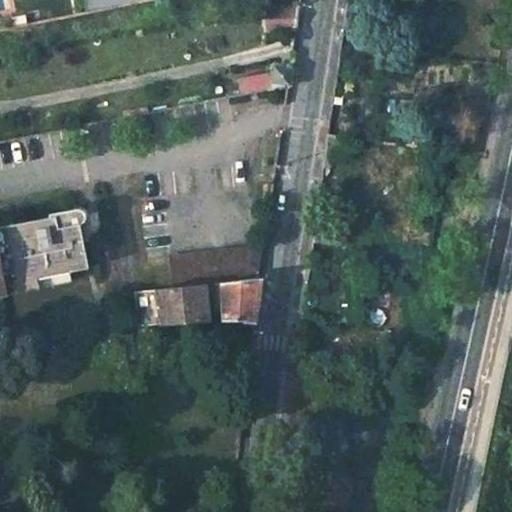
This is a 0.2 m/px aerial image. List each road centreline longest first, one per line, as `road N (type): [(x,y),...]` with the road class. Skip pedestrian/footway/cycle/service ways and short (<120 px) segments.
road 1 (residential): [(322,0),(271,343),(257,511)]
road 2 (primary): [(511,146),(434,511)]
road 3 (unknown): [(0,182),(218,139),(306,111)]
